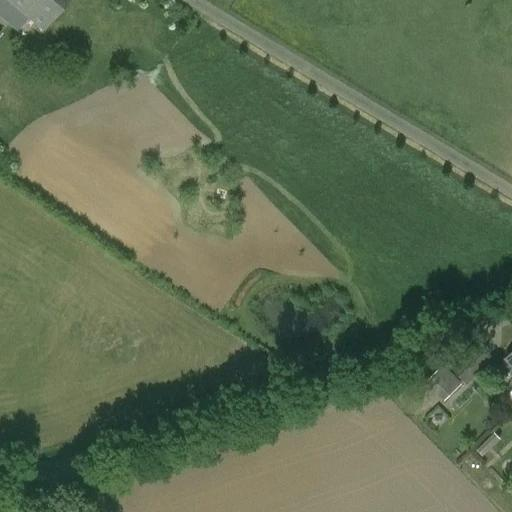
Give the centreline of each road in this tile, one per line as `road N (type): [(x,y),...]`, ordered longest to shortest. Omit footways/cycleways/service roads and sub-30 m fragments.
road 1 (unclassified): [(511,313),(76,464),(0,476)]
road 2 (unclassified): [(511,191),(192,0)]
